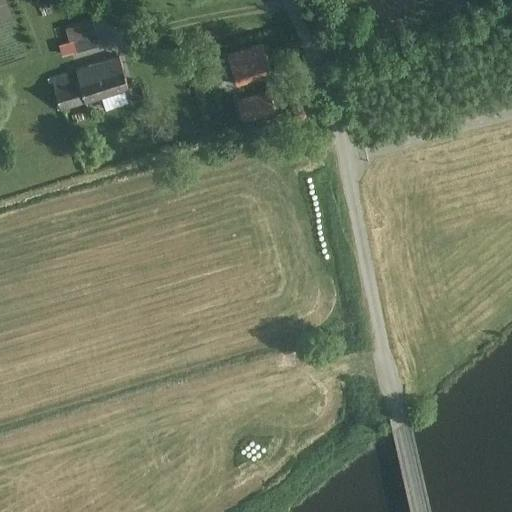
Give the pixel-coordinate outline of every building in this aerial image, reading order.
[(97,36),(92,19),(66,27),(71,44),(97,36)] [(230,54),(239,85),(274,75),(264,43),(230,54)] [(120,56),(98,62),(109,97),(130,91),(120,56)] [(98,62),(77,68),(87,103),(109,97),(98,62)] [(272,90),(239,99),(245,120),(278,111),(272,90)]
